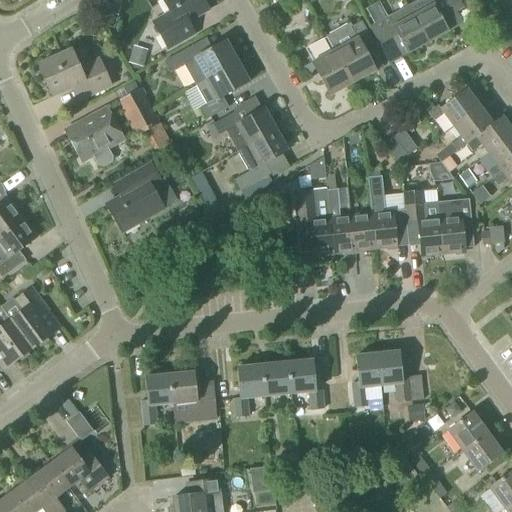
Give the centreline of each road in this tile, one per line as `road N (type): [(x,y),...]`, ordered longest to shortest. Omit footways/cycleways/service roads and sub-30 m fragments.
road 1 (residential): [(511,85),(479,61),(330,139),(312,132),(236,0)]
road 2 (residential): [(117,339),(428,310),(449,319)]
road 3 (residential): [(117,339),(0,72)]
road 4 (residential): [(0,424),(117,339)]
